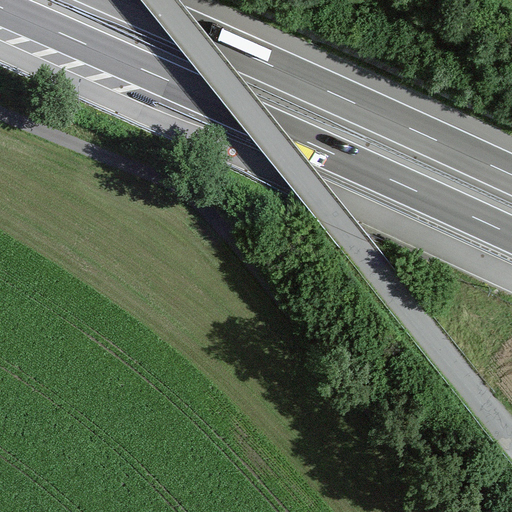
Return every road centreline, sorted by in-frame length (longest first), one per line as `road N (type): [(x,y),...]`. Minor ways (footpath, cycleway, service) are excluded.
road 1 (unclassified): [(0,110),(150,173),(206,208),(455,511)]
road 2 (unclassified): [(511,438),(161,0)]
road 3 (motorway): [(0,11),(511,231)]
road 4 (motorway): [(511,176),(114,0)]
